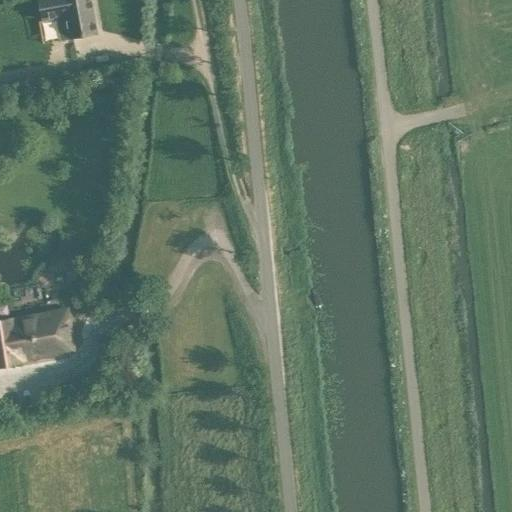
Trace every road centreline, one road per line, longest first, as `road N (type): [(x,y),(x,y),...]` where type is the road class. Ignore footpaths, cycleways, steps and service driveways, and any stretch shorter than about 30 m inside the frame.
road 1 (unclassified): [(424,511),(370,0)]
road 2 (unclassified): [(291,511),(240,0)]
road 3 (track): [(511,89),(383,124)]
